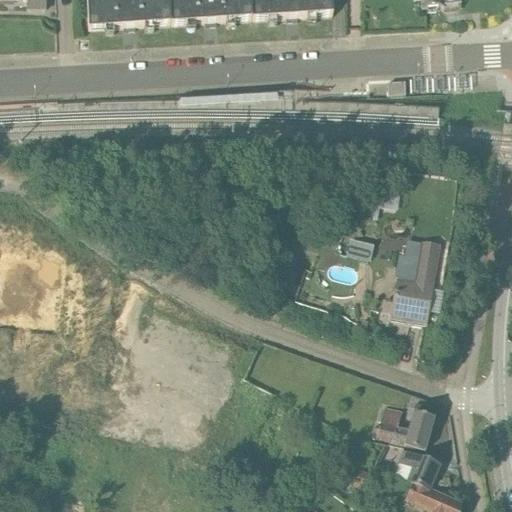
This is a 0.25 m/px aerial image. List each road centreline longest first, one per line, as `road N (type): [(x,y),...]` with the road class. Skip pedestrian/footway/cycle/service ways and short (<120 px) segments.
road 1 (residential): [(511,57),(0,84)]
road 2 (tertiary): [(511,474),(503,340),(511,270)]
